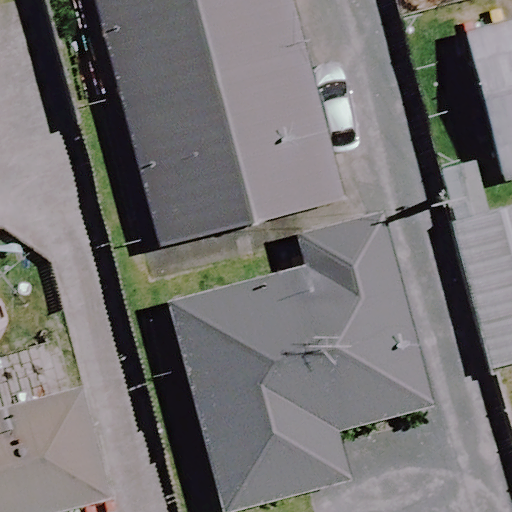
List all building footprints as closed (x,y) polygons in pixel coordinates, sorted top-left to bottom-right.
[(310,74),(290,0),(88,0),(155,254),(339,205),(327,159),(360,151),(338,67),(310,74)] [(511,27),(460,41),(495,186),(511,181),(511,27)] [(511,371),(511,208),(450,224),(487,378),(511,371)] [(421,413),(380,253),(370,213),(280,236),(291,276),(168,308),(219,511),(257,511),(345,490),(331,436),(421,413)] [(0,416),(0,511),(75,511),(106,504),(79,397),(0,416)]
